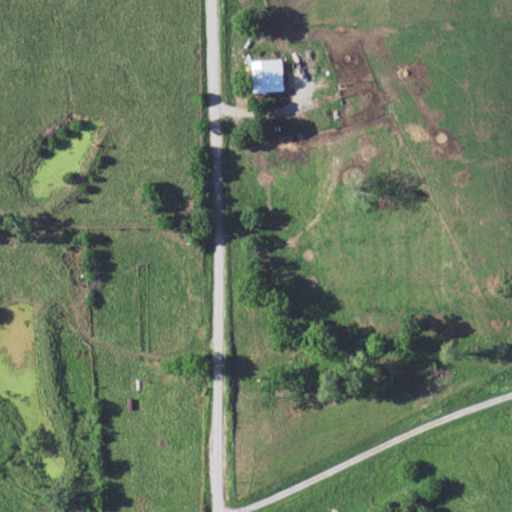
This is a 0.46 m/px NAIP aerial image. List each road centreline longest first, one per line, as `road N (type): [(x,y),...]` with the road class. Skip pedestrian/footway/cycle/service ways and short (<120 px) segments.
road 1 (residential): [(218,511),(211,0)]
road 2 (track): [(246,511),(511,396)]
